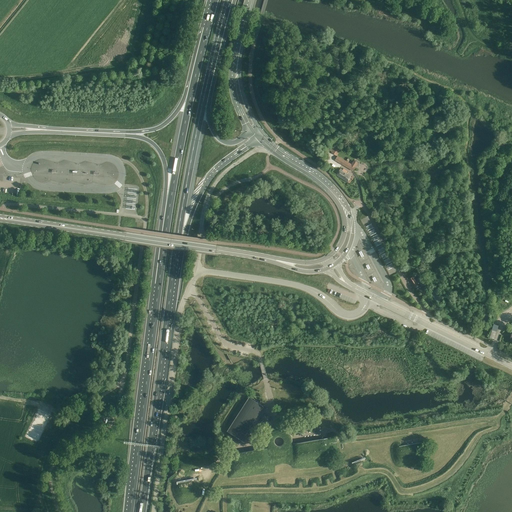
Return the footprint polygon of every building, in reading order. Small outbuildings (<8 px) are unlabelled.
[(345,161),(343,159),(337,156),(335,160),(353,171),(358,163),(353,160),(351,164),(345,161)] [(339,171),(339,172),(336,175),(347,182),(348,182),(350,183),(354,177),(346,172),(346,171),(343,169),(342,170),(340,169),(339,171)] [(412,277),(408,280),(413,287),(416,285),(417,284),(419,287),(421,286),(421,287),(428,282),(423,276),(418,280),(417,279),(415,275),(412,277)] [(436,292),(432,294),(437,302),(441,300),(437,292),(436,292)] [(263,407),(249,398),(227,431),(242,440),(263,407)] [(275,430),(273,431),(270,433),(269,435),(268,437),(267,438),(267,441),(267,444),(267,445),(268,448),(269,450),(270,452),(272,453),(275,455),(277,456),(280,456),(283,456),(286,455),(288,454),(290,452),(291,450),(292,449),(293,447),(293,446),(294,445),(294,442),(293,440),(293,437),(292,436),(291,434),(290,433),(288,431),(285,430),(281,429),(278,429),(275,430)]
